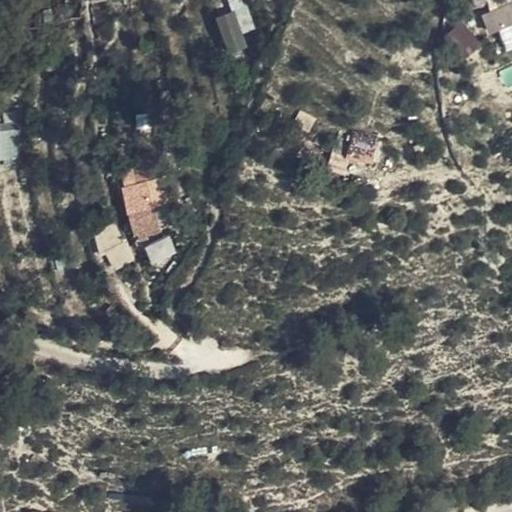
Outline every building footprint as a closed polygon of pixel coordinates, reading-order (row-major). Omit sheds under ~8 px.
[(226,0),(231,12),(215,17),(228,55),(247,48),(242,33),(255,29),(244,0),(226,0)] [(511,0),(501,0),(489,5),(495,20),(511,13),(511,0)] [(460,23),(443,37),(463,60),(480,46),(460,23)] [(332,153),(349,154),(351,126),(336,125),(332,153)] [(351,126),(349,154),(375,155),(376,128),(351,126)] [(0,131),(0,158),(0,159),(19,158),(17,130),(0,131)] [(157,166),(153,151),(135,156),(140,171),(134,172),(138,185),(128,189),(139,232),(144,231),(143,228),(150,227),(148,220),(158,218),(153,199),(167,195),(158,166),(157,166)] [(113,229),(97,235),(103,252),(107,252),(114,265),(127,260),(119,241),(116,242),(113,229)] [(171,234),(149,239),(153,256),(174,251),(171,234)]
